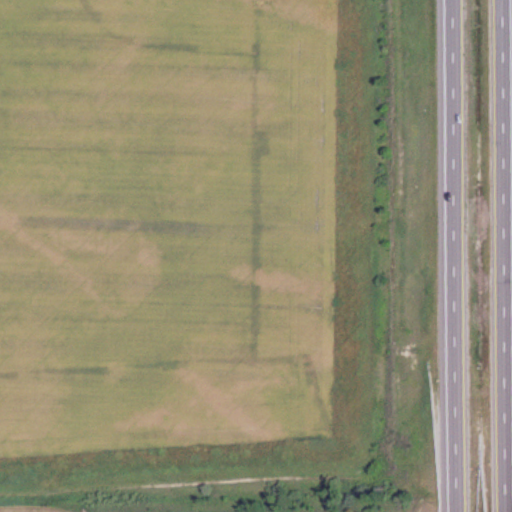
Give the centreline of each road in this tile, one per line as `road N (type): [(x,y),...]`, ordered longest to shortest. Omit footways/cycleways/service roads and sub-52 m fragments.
road 1 (motorway): [(453,0),(456,511)]
road 2 (motorway): [(505,511),(502,0)]
